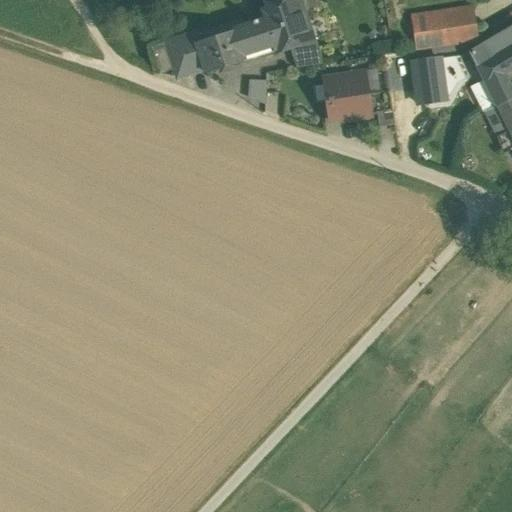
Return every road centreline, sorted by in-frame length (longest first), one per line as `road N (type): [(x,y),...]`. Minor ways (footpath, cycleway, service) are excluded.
road 1 (track): [(203,511),(491,204)]
road 2 (residential): [(511,216),(462,189),(127,75)]
road 3 (track): [(0,31),(127,75),(73,0)]
